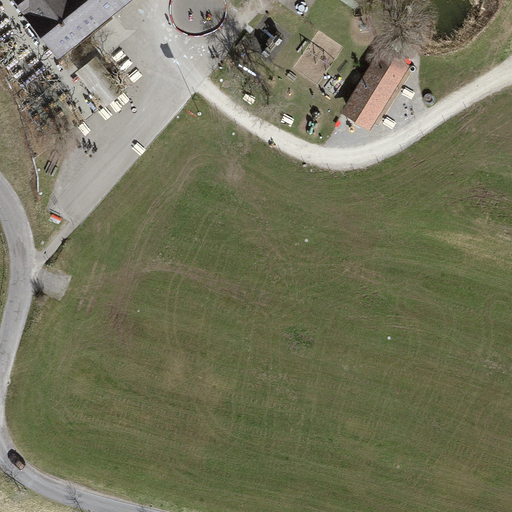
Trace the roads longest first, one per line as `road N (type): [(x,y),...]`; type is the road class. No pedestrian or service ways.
road 1 (track): [(192,80),(270,138),(334,161),(389,144),(461,94),(511,71)]
road 2 (unclassified): [(0,197),(25,263),(0,373)]
road 3 (unclassified): [(0,438),(9,458),(42,485),(124,511)]
